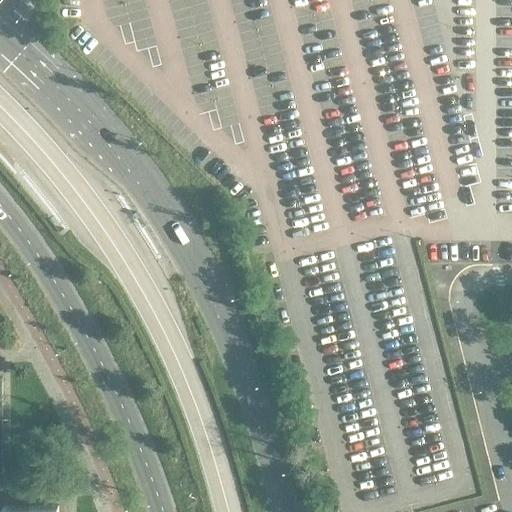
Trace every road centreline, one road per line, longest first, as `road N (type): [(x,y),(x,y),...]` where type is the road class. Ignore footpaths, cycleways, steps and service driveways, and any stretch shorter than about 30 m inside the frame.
road 1 (secondary): [(283,511),(216,302),(176,229),(53,83),(0,39)]
road 2 (secondary): [(0,206),(70,305),(161,511)]
